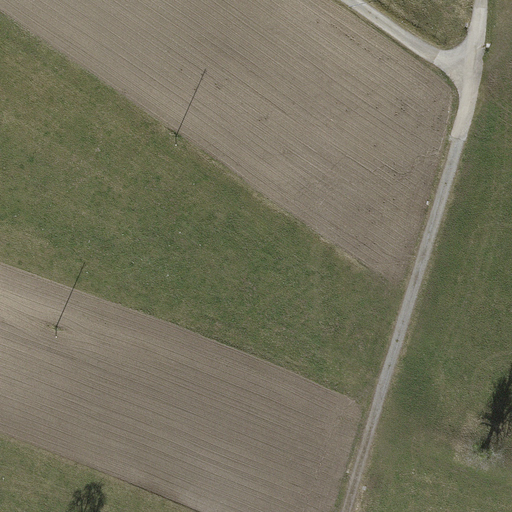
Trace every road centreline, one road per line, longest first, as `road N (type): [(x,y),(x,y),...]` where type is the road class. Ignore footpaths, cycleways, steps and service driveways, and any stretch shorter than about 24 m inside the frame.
road 1 (track): [(475,73),(346,511)]
road 2 (track): [(339,0),(438,67),(475,73)]
